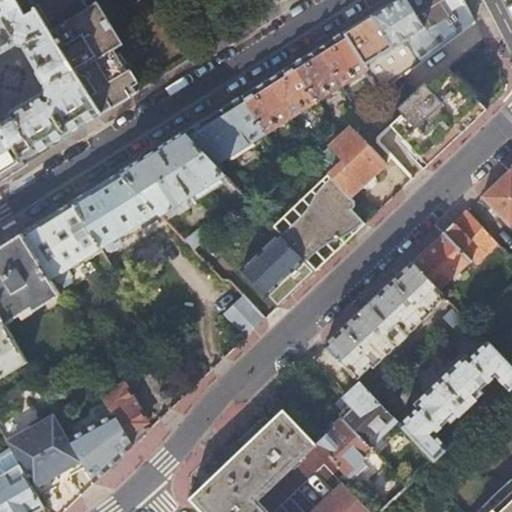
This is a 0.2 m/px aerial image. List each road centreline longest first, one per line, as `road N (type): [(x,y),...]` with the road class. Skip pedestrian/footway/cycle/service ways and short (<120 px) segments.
road 1 (residential): [(511,120),(219,395),(139,490)]
road 2 (residential): [(0,213),(335,0)]
